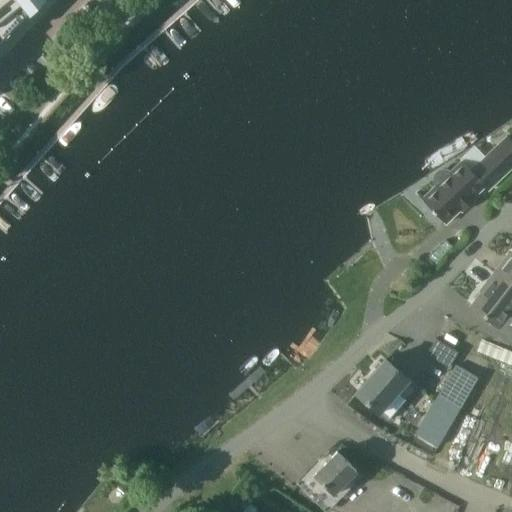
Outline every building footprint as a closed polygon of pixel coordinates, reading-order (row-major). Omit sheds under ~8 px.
[(0,0),(0,39),(14,25),(28,10),(29,11),(30,12),(31,10),(41,0),(0,0)] [(437,184),(423,198),(432,208),(432,209),(435,212),(436,211),(446,222),(461,209),(462,210),(475,198),(473,196),(484,186),(488,190),(511,166),(511,140),(507,136),(471,170),(462,160),(450,172),(447,170),(446,170),(441,169),(437,172),(435,176),(435,179),(435,180),(437,184)] [(511,253),(497,272),(511,283),(511,253)] [(511,283),(497,272),(473,304),(498,323),(511,305),(511,283)] [(450,366),(459,350),(436,337),(427,352),(450,366)] [(476,351),(511,366),(511,353),(480,340),(476,351)] [(356,391),(389,419),(418,385),(386,357),(356,391)] [(408,446),(430,459),(478,377),(457,364),(408,446)] [(421,384),(404,401),(416,413),(433,396),(421,384)] [(314,473),(332,492),(356,470),(338,451),(314,473)]
